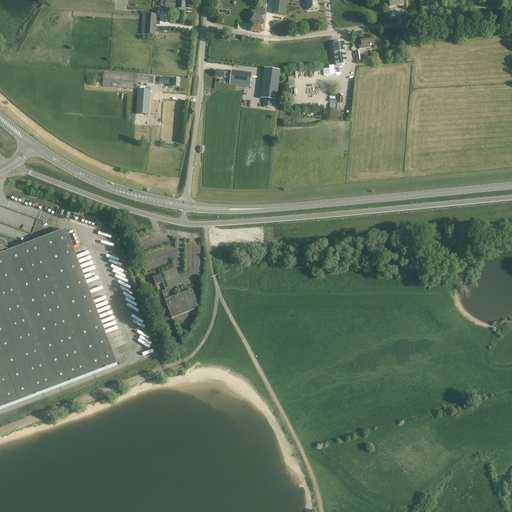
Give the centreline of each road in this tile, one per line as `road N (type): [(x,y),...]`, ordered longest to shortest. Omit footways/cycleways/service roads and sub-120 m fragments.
road 1 (unclassified): [(203,223),(511,196)]
road 2 (unclassified): [(205,26),(267,38),(379,25),(446,32),(511,26)]
road 3 (unclassified): [(0,430),(181,361),(209,328),(218,292)]
road 4 (unclassified): [(321,511),(300,446),(218,292)]
road 5 (secondary): [(511,185),(280,207)]
road 6 (unclassified): [(183,222),(10,165)]
road 7 (unclassified): [(185,202),(205,26)]
road 8 (secondary): [(34,150),(122,195),(184,209)]
road 9 (secondary): [(185,202),(95,178),(38,145)]
